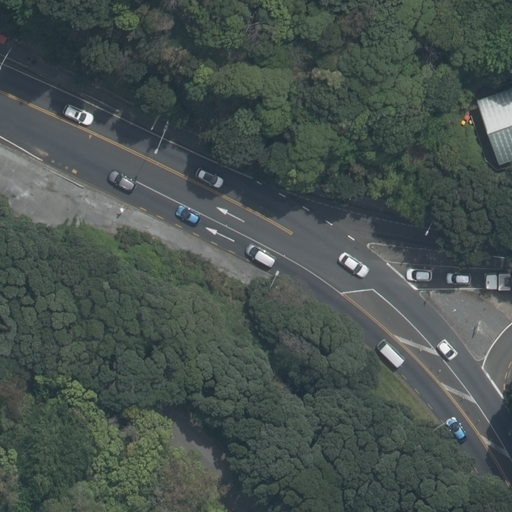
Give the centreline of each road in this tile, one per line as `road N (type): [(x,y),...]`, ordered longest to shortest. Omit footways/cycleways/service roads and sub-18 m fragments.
road 1 (tertiary): [(224,201),(511,252)]
road 2 (trunk): [(0,93),(224,201)]
road 3 (trunk): [(333,266),(406,334),(493,440)]
road 4 (tertiary): [(511,272),(405,276),(333,266)]
road 5 (trunk): [(224,201),(333,266)]
